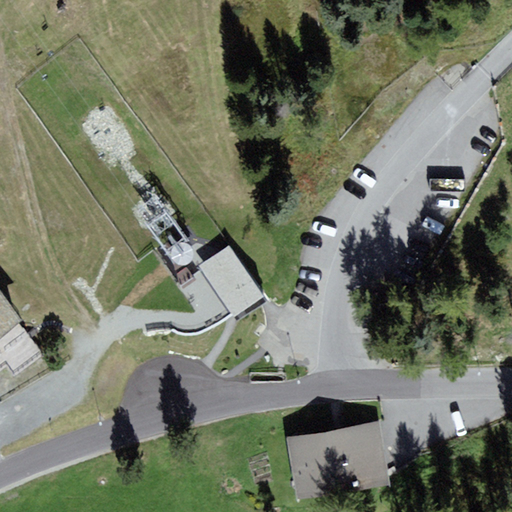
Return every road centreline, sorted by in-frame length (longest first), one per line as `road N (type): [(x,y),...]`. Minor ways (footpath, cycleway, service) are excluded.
road 1 (residential): [(354,384),(339,321),(357,247),(415,156),(511,50)]
road 2 (residential): [(354,384),(182,416),(0,480)]
road 3 (residential): [(511,382),(354,384)]
